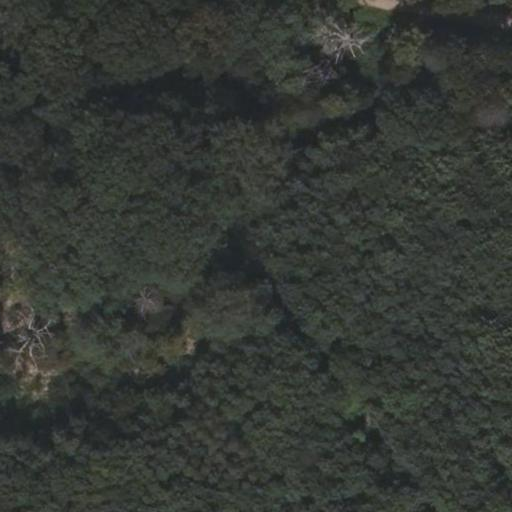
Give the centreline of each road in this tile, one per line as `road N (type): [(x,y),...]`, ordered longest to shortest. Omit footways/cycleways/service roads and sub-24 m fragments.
road 1 (track): [(65,0),(428,511)]
road 2 (track): [(311,0),(511,35)]
